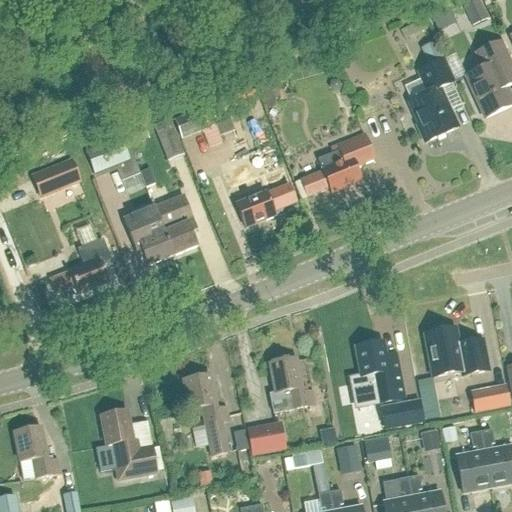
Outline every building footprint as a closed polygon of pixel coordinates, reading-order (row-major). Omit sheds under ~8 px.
[(466,0),(460,3),(472,28),(485,21),(475,0),(466,0)] [(444,13),(429,19),(434,30),(449,24),(444,13)] [(423,22),(406,30),(410,40),(427,32),(423,22)] [(404,89),(410,103),(408,105),(418,127),(416,128),(424,146),(457,131),(439,91),(453,85),(442,62),(434,44),(420,50),(429,69),(417,74),(421,82),(404,89)] [(511,105),(505,91),(499,76),(511,70),(500,44),(475,56),(482,71),(465,79),(483,119),(511,105)] [(263,78),(257,89),(271,97),(271,94),(276,87),(263,78)] [(200,111),(185,117),(192,136),(201,133),(207,130),(200,111)] [(69,139),(63,122),(33,134),(39,150),(69,139)] [(153,128),(167,162),(182,156),(168,122),(153,128)] [(213,128),(217,139),(233,133),(228,122),(213,128)] [(133,148),(149,142),(144,130),(129,136),(133,148)] [(317,162),(322,173),(321,173),(321,174),(299,183),(306,200),(328,191),(330,196),(360,184),(355,170),(374,162),(363,137),(336,148),(338,153),(317,162)] [(85,155),(94,176),(129,161),(120,140),(85,155)] [(31,179),(39,200),(80,184),(71,163),(31,179)] [(149,171),(138,175),(144,189),(144,190),(154,186),(149,171)] [(295,205),(288,188),(265,197),(265,196),(235,208),(244,230),(274,218),(272,214),(295,205)] [(152,210),(172,259),(196,249),(187,225),(192,223),(182,198),(152,210)] [(133,247),(138,245),(148,269),(172,259),(152,210),(123,221),(133,247)] [(110,263),(102,242),(76,252),(76,253),(77,253),(84,269),(81,270),(80,268),(67,273),(68,275),(49,282),(55,296),(74,289),(77,297),(108,285),(100,266),(109,262),(109,263),(110,263)] [(461,379),(488,374),(482,343),(457,347),(454,331),(424,337),(432,380),(461,375),(461,379)] [(388,379),(381,346),(355,351),(361,381),(373,378),(377,396),(402,391),(399,377),(388,379)] [(268,396),(272,416),(290,412),(315,407),(312,393),(302,396),(295,362),(268,368),(274,395),(268,396)] [(183,384),(189,414),(187,415),(194,451),(208,448),(210,461),(228,457),(232,476),(241,474),(233,435),(224,437),(224,436),(222,426),(228,425),(225,411),(214,413),(208,380),(183,384)] [(470,394),(474,416),(509,409),(505,388),(470,394)] [(418,405),(380,412),(385,435),(423,429),(418,405)] [(100,419),(106,449),(111,448),(118,483),(156,476),(151,449),(133,453),(126,414),(100,419)] [(142,449),(158,447),(154,423),(138,425),(142,449)] [(246,432),(251,459),(285,452),(280,426),(246,432)] [(453,430),(441,432),(443,446),(456,443),(453,430)] [(46,465),(40,431),(14,435),(19,465),(31,463),(35,482),(59,477),(56,463),(46,465)] [(440,452),(436,432),(420,436),(424,455),(440,452)] [(491,433),(480,435),(490,491),(511,487),(511,451),(511,449),(491,453),(490,447),(493,447),(491,433)] [(490,491),(480,435),(469,437),(471,451),(475,450),(476,456),(455,459),(462,497),(490,491)] [(366,461),(389,457),(386,440),(363,444),(366,461)] [(335,453),(337,466),(340,478),(349,476),(359,474),(357,462),(354,449),(335,453)] [(293,471),(321,466),(319,454),(291,459),(293,471)] [(197,476),(199,489),(211,486),(209,473),(197,476)] [(418,478),(407,481),(412,511),(442,511),(439,495),(418,499),(417,493),(421,493),(418,478)] [(381,485),(385,505),(382,505),(383,511),(412,511),(407,481),(396,483),(381,485)] [(339,493),(329,495),(332,511),(360,511),(360,510),(346,511),(339,511),(339,508),(342,507),(339,493)] [(63,497),(65,511),(78,511),(75,495),(63,497)] [(303,506),(304,511),(332,511),(329,495),(317,497),(318,503),(303,506)] [(0,500),(0,511),(15,511),(14,498),(0,500)] [(191,511),(190,499),(170,503),(171,511),(191,511)] [(168,511),(167,503),(154,505),(154,511),(168,511)]
